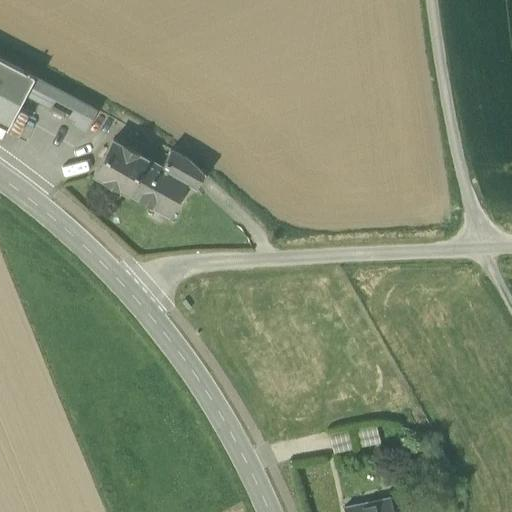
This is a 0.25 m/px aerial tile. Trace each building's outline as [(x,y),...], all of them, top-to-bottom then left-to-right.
[(0,59),(0,125),(6,129),(24,95),(34,77),(0,59)] [(24,95),(75,121),(84,104),(34,77),(24,95)] [(97,111),(84,104),(75,121),(73,126),(85,132),(97,111)] [(20,110),(8,131),(17,135),(29,114),(20,110)] [(128,193),(164,213),(182,180),(196,188),(204,174),(188,160),(171,150),(162,167),(113,140),(94,175),(128,193)] [(376,426),(356,431),(361,450),(381,445),(376,426)] [(348,431),(329,435),(334,454),(353,450),(348,431)] [(343,509),(344,511),(390,511),(387,500),(360,507),(360,505),(345,508),(343,509)]
